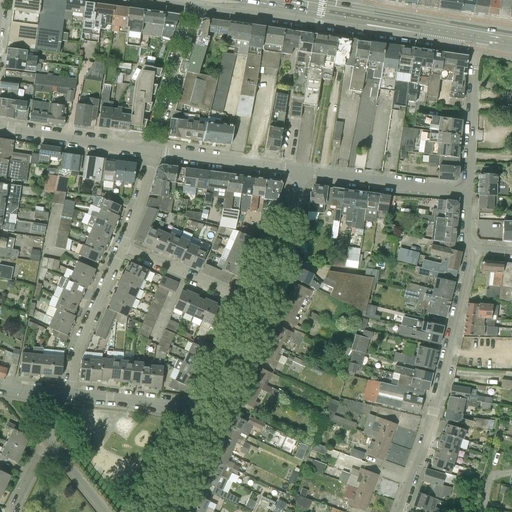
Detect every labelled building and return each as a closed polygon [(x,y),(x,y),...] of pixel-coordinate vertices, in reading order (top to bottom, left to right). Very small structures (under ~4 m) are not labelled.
[(25,51),(34,52),(41,0),(13,0),(8,47),(26,49),(25,51)] [(41,0),(34,52),(38,53),(38,50),(59,53),(61,41),(67,42),(68,34),(62,33),(64,20),(82,22),(85,2),(68,0),(41,0)] [(428,0),(428,7),(438,9),(439,0),(428,0)] [(439,0),(438,9),(450,11),(461,12),(463,0),(439,0)] [(463,0),(461,12),(473,14),(475,0),(463,0)] [(487,16),(489,0),(475,0),(473,14),(487,16)] [(489,0),(487,16),(498,18),(500,0),(489,0)] [(511,0),(500,0),(498,18),(509,19),(511,0)] [(98,44),(100,29),(103,5),(85,2),(82,22),(80,41),(98,44)] [(100,29),(111,31),(115,6),(103,5),(100,29)] [(119,27),(128,29),(131,9),(115,6),(111,31),(111,32),(118,33),(119,27)] [(140,37),(140,35),(144,10),(131,9),(128,29),(128,32),(126,46),(139,47),(139,48),(146,49),(148,38),(140,37)] [(160,40),(163,29),(165,13),(144,10),(140,35),(158,37),(157,40),(160,40)] [(163,29),(174,31),(179,15),(165,13),(163,29)] [(207,36),(208,33),(209,20),(205,19),(201,21),(198,33),(207,36)] [(208,33),(227,35),(230,22),(209,20),(208,33)] [(227,35),(225,45),(238,47),(237,56),(246,57),(251,25),(240,24),(230,22),(227,35)] [(264,27),(251,25),(246,57),(239,96),(254,99),(256,87),(264,27)] [(284,30),(264,27),(261,51),(258,73),(277,75),(280,53),(284,30)] [(292,49),(297,49),(300,33),(284,30),(280,53),(291,55),(292,49)] [(193,49),(204,52),(209,37),(207,36),(198,33),(193,49)] [(302,104),(303,104),(312,35),(300,33),(297,49),(292,85),(293,85),(291,97),(289,117),(301,118),(302,104)] [(317,106),(321,78),(327,37),(312,35),(303,104),(317,106)] [(331,80),(333,67),(338,39),(327,37),(321,78),(331,80)] [(339,65),(343,66),(345,59),(348,59),(351,40),(338,39),(333,67),(338,68),(339,65)] [(344,70),(352,71),(358,41),(357,41),(351,40),(348,59),(345,59),(343,66),(345,66),(344,70)] [(364,80),(365,80),(370,43),(358,41),(352,71),(349,90),(361,92),(363,83),(364,80)] [(380,82),(380,80),(384,45),(370,43),(365,80),(380,82)] [(400,47),(384,45),(380,80),(380,82),(379,89),(378,91),(382,91),(381,95),(387,96),(387,92),(393,92),(396,71),(400,47)] [(405,112),(408,88),(413,49),(400,47),(396,71),(393,92),(390,119),(397,119),(398,111),(405,112)] [(6,59),(36,63),(43,63),(44,60),(39,59),(39,57),(37,56),(38,53),(34,52),(25,51),(8,49),(6,59)] [(187,71),(198,74),(204,52),(193,49),(187,71)] [(417,89),(418,85),(422,50),(413,49),(408,88),(417,89)] [(418,85),(427,86),(433,52),(422,50),(418,85)] [(436,102),(439,80),(443,53),(433,52),(427,86),(425,100),(436,102)] [(222,58),(235,61),(236,55),(223,53),(222,58)] [(445,80),(452,81),(456,55),(443,53),(439,80),(445,81),(445,80)] [(449,98),(463,99),(464,88),(466,68),(468,56),(456,55),(452,81),(449,98)] [(83,79),(101,83),(105,58),(96,57),(95,63),(94,63),(83,79)] [(222,58),(221,64),(233,67),(235,61),(222,58)] [(5,69),(25,71),(25,67),(36,68),(36,63),(6,59),(5,69)] [(221,64),(219,70),(232,73),(233,67),(221,64)] [(154,67),(144,65),(143,65),(134,83),(134,86),(132,105),(131,110),(129,131),(143,133),(162,69),(153,68),(154,67)] [(219,70),(218,76),(231,79),(232,73),(219,70)] [(198,74),(187,71),(177,103),(183,105),(209,112),(210,111),(211,105),(213,99),(214,93),(215,87),(217,82),(217,78),(198,74)] [(58,88),(67,89),(75,90),(77,79),(35,74),(34,85),(58,88)] [(218,76),(217,78),(217,82),(229,84),(231,79),(218,76)] [(0,107),(26,111),(27,99),(17,98),(19,83),(0,80),(0,88),(12,90),(10,100),(0,98),(0,107)] [(228,90),(229,84),(217,82),(215,87),(228,90)] [(281,94),(275,93),(265,150),(279,152),(288,95),(287,95),(289,88),(276,86),(276,90),(281,90),(281,94)] [(227,96),(228,90),(215,87),(214,93),(227,96)] [(65,101),(73,103),(75,91),(67,90),(65,101)] [(115,130),(118,109),(113,109),(114,104),(108,103),(109,92),(103,91),(98,127),(115,130)] [(225,102),(227,96),(214,93),(213,99),(225,102)] [(254,99),(239,96),(236,116),(250,118),(254,99)] [(74,124),(89,126),(91,113),(97,114),(99,99),(89,98),(88,106),(77,105),(74,124)] [(32,100),(27,99),(26,111),(0,107),(0,117),(27,121),(29,107),(31,108),(32,100)] [(224,108),(225,102),(213,99),(211,105),(224,108)] [(29,121),(47,124),(49,103),(33,101),(33,100),(32,100),(31,108),(29,121)] [(47,124),(64,126),(66,108),(64,108),(64,105),(49,103),(47,124)] [(175,111),(180,113),(183,105),(177,103),(175,111)] [(224,108),(211,105),(210,111),(223,113),(224,108)] [(129,131),(131,110),(118,108),(118,109),(115,130),(129,131)] [(168,137),(180,138),(182,120),(178,119),(180,113),(175,111),(173,118),(170,126),(168,137)] [(180,138),(191,140),(194,121),(188,120),(189,114),(183,114),(183,120),(182,120),(180,138)] [(437,132),(438,132),(460,135),(461,120),(416,114),(414,127),(433,129),(433,130),(437,131),(437,132)] [(191,140),(203,141),(207,123),(199,122),(200,116),(195,115),(194,121),(191,140)] [(207,122),(207,123),(203,141),(231,145),(234,125),(207,122)] [(332,147),(338,148),(343,123),(335,122),(332,147)] [(401,136),(414,138),(415,129),(402,127),(401,136)] [(429,142),(459,146),(460,135),(438,132),(437,135),(430,134),(429,142)] [(414,138),(401,136),(399,150),(412,152),(414,138)] [(25,156),(11,154),(13,141),(0,138),(0,158),(24,162),(25,156)] [(428,155),(458,158),(459,146),(429,142),(421,141),(419,154),(428,155)] [(49,157),(58,159),(60,148),(41,146),(38,165),(48,166),(49,157)] [(57,176),(54,190),(65,192),(66,189),(64,189),(66,178),(69,175),(78,176),(79,172),(81,156),(63,154),(61,168),(59,168),(57,176)] [(439,168),(438,178),(437,179),(454,181),(458,178),(459,158),(458,158),(428,155),(428,167),(439,168)] [(83,177),(102,180),(104,162),(105,160),(86,157),(83,177)] [(0,178),(17,181),(17,180),(26,182),(29,163),(24,162),(0,158),(0,178)] [(114,181),(123,182),(125,160),(121,160),(119,160),(119,162),(116,161),(114,181)] [(123,182),(133,183),(136,164),(132,163),(132,162),(130,161),(125,160),(123,182)] [(113,183),(114,181),(116,161),(110,161),(109,161),(108,163),(104,162),(102,180),(102,181),(113,183)] [(176,183),(183,184),(185,169),(162,165),(157,168),(156,173),(177,176),(176,183)] [(479,184),(507,185),(507,179),(502,179),(502,175),(497,174),(497,167),(483,167),(483,174),(479,174),(479,184)] [(183,184),(197,185),(198,170),(185,169),(183,184)] [(209,172),(198,170),(197,185),(206,187),(207,187),(209,172)] [(212,196),(223,197),(226,174),(209,172),(207,187),(206,187),(205,193),(203,202),(211,203),(212,196)] [(171,190),(174,190),(175,183),(176,183),(177,176),(156,173),(153,180),(168,182),(168,186),(172,187),(171,190)] [(54,190),(57,176),(46,174),(44,186),(43,185),(42,189),(54,190)] [(225,228),(235,229),(237,213),(242,176),(226,174),(223,197),(219,227),(221,227),(225,228)] [(242,176),(237,213),(246,215),(247,208),(249,209),(254,177),(242,176)] [(258,197),(263,197),(266,179),(254,177),(249,209),(249,211),(256,212),(258,197)] [(264,238),(282,184),(280,181),(266,179),(263,197),(257,236),(264,238)] [(170,207),(173,198),(174,190),(171,190),(172,187),(168,186),(168,182),(153,180),(149,195),(161,197),(160,202),(148,198),(146,206),(148,207),(159,210),(169,213),(170,207)] [(0,193),(20,196),(24,197),(25,191),(21,190),(8,188),(8,184),(0,183),(0,193)] [(478,196),(496,196),(496,195),(507,195),(507,185),(479,184),(478,196)] [(323,214),(324,205),(327,187),(315,186),(313,188),(312,194),(310,194),(308,212),(323,214)] [(339,222),(340,215),(343,190),(327,187),(324,205),(335,207),(331,238),(337,239),(338,222),(339,222)] [(351,222),(352,220),(355,191),(343,190),(340,215),(345,216),(344,221),(351,222)] [(52,203),(58,204),(60,192),(54,191),(52,203)] [(364,215),(365,215),(368,193),(355,191),(352,220),(356,221),(355,229),(356,229),(355,231),(361,232),(361,230),(363,230),(364,215)] [(58,204),(63,205),(64,200),(65,195),(66,193),(60,192),(58,204)] [(0,217),(9,219),(10,214),(16,215),(20,196),(0,193),(0,217)] [(365,215),(376,216),(379,194),(368,193),(365,215)] [(383,220),(385,220),(390,196),(379,194),(376,216),(375,223),(382,224),(383,220)] [(117,202),(127,206),(129,200),(119,196),(117,202)] [(478,209),(492,210),(497,210),(498,197),(496,196),(478,196),(478,209)] [(98,208),(100,209),(118,217),(120,212),(120,211),(119,209),(121,206),(106,200),(102,198),(98,208)] [(64,200),(63,205),(63,208),(73,210),(75,202),(64,200)] [(434,217),(456,220),(458,204),(455,201),(437,200),(436,209),(432,209),(431,217),(434,217)] [(146,211),(156,216),(159,210),(148,207),(146,211)] [(90,216),(96,218),(116,227),(118,222),(118,221),(117,220),(118,217),(100,209),(98,214),(92,211),(90,216)] [(188,219),(194,220),(195,211),(186,210),(185,215),(189,216),(188,219)] [(29,218),(47,221),(49,213),(35,211),(34,212),(30,212),(29,218)] [(144,216),(154,220),(156,216),(146,211),(144,216)] [(152,225),(154,220),(144,216),(142,220),(152,225)] [(0,229),(1,230),(13,232),(14,231),(14,227),(15,225),(8,224),(9,219),(0,217),(0,229)] [(439,242),(454,243),(456,220),(434,217),(431,240),(439,242)] [(92,227),(110,235),(111,232),(113,232),(114,231),(116,227),(96,218),(92,227)] [(150,229),(151,227),(152,225),(142,220),(140,225),(150,229)] [(511,242),(511,221),(503,221),(502,241),(511,242)] [(45,233),(47,225),(33,223),(32,232),(45,233)] [(58,230),(69,232),(70,227),(59,224),(58,230)] [(148,234),(150,229),(140,225),(138,230),(148,234)] [(88,237),(108,245),(110,241),(110,239),(109,238),(110,235),(92,227),(88,237)] [(146,248),(152,251),(160,231),(151,227),(150,229),(148,234),(146,238),(143,245),(147,246),(146,248)] [(146,238),(148,234),(138,230),(136,234),(146,238)] [(159,251),(162,253),(169,235),(160,231),(152,251),(158,253),(159,251)] [(234,241),(254,250),(257,244),(255,243),(256,239),(238,232),(234,241)] [(169,254),(172,255),(180,237),(170,233),(169,235),(162,253),(168,256),(169,254)] [(0,256),(17,259),(18,251),(12,249),(14,239),(0,235),(0,256)] [(84,245),(102,254),(103,251),(105,251),(106,250),(108,245),(88,237),(84,245)] [(175,259),(181,261),(189,244),(190,242),(180,237),(172,255),(175,257),(175,259)] [(230,250),(248,258),(249,255),(251,256),(254,250),(234,241),(230,250)] [(427,270),(455,276),(461,252),(453,250),(454,243),(439,242),(438,246),(431,245),(429,254),(442,257),(440,264),(423,260),(421,269),(427,270)] [(82,244),(78,255),(96,263),(97,259),(99,259),(100,258),(102,254),(84,245),(82,244)] [(183,264),(189,267),(198,247),(189,244),(181,261),(184,263),(183,264)] [(397,260),(417,265),(421,251),(401,246),(397,260)] [(196,268),(200,269),(207,252),(198,247),(189,267),(195,270),(196,268)] [(345,267),(357,269),(360,249),(348,247),(347,254),(346,257),(347,257),(345,267)] [(30,260),(39,262),(41,251),(32,250),(30,260)] [(226,259),(246,268),(248,263),(247,262),(248,258),(230,250),(226,259)] [(288,258),(302,262),(305,254),(300,252),(290,250),(288,258)] [(345,268),(345,267),(347,257),(346,257),(334,256),(333,267),(345,268)] [(243,275),(246,268),(226,259),(226,260),(221,258),(217,267),(222,270),(227,272),(233,275),(240,278),(241,274),(243,275)] [(52,270),(58,271),(60,261),(54,260),(52,270)] [(73,271),(93,279),(95,276),(94,274),(94,273),(95,269),(77,262),(73,271)] [(202,273),(207,275),(212,265),(206,262),(202,273)] [(485,297),(499,298),(503,263),(483,262),(480,264),(480,271),(490,272),(488,286),(489,286),(488,290),(486,289),(485,297)] [(125,272),(143,280),(145,281),(149,271),(131,263),(129,267),(128,266),(125,272)] [(511,303),(511,264),(510,264),(503,263),(499,298),(499,300),(511,302),(511,303)] [(0,278),(6,279),(10,280),(13,268),(0,265),(0,278)] [(207,275),(212,277),(217,267),(212,265),(207,275)] [(212,277),(218,280),(222,270),(217,267),(212,277)] [(48,269),(46,269),(41,268),(39,278),(44,280),(48,269)] [(294,279),(309,286),(318,290),(320,285),(318,284),(319,283),(317,282),(316,283),(315,283),(315,282),(311,280),(314,275),(299,268),(294,279)] [(218,280),(223,282),(227,272),(222,270),(218,280)] [(365,272),(364,277),(373,279),(377,279),(379,271),(374,270),(373,273),(365,272)] [(432,289),(418,286),(416,292),(450,300),(452,289),(454,282),(453,282),(455,276),(427,270),(425,277),(435,279),(434,284),(432,289)] [(77,285),(85,288),(87,289),(88,285),(90,285),(91,284),(93,279),(73,271),(69,280),(77,284),(77,285)] [(361,316),(364,317),(373,279),(364,277),(328,271),(324,278),(335,283),(333,288),(329,296),(362,311),(361,316)] [(139,288),(143,280),(125,272),(123,275),(122,274),(119,280),(139,288)] [(223,282),(228,284),(233,275),(227,272),(223,282)] [(163,289),(167,279),(162,276),(158,287),(163,289)] [(83,291),(85,288),(77,285),(77,284),(69,280),(61,277),(57,286),(63,289),(83,297),(85,293),(84,292),(83,291)] [(335,283),(324,278),(322,283),(333,288),(335,283)] [(173,281),(167,279),(163,289),(168,291),(173,281)] [(117,290),(135,298),(139,288),(119,280),(116,286),(118,287),(117,290)] [(178,284),(173,281),(168,291),(174,294),(178,284)] [(163,289),(158,287),(156,292),(166,296),(168,291),(163,289)] [(59,298),(77,306),(78,303),(80,303),(81,302),(83,297),(63,289),(59,298)] [(111,299),(131,308),(135,298),(117,290),(115,294),(113,293),(111,299)] [(174,309),(183,313),(192,293),(186,290),(185,292),(182,291),(174,309)] [(446,318),(449,304),(450,300),(416,292),(405,290),(403,297),(423,302),(423,300),(429,301),(426,313),(446,318)] [(154,297),(164,302),(166,296),(156,292),(154,297)] [(183,313),(193,317),(201,299),(197,297),(198,296),(192,293),(183,313)] [(152,303),(161,307),(164,302),(154,297),(152,303)] [(65,312),(75,316),(77,312),(76,311),(76,310),(77,306),(59,298),(55,308),(54,308),(56,309),(65,313),(65,312)] [(193,317),(202,321),(211,301),(205,298),(204,300),(201,299),(193,317)] [(108,310),(127,318),(131,308),(111,299),(108,305),(110,306),(108,310)] [(202,321),(211,325),(219,307),(216,306),(217,304),(211,301),(202,321)] [(159,312),(161,307),(152,303),(149,308),(159,312)] [(364,317),(378,320),(379,316),(372,314),(374,306),(367,304),(364,317)] [(466,315),(477,316),(478,305),(468,304),(466,315)] [(494,321),(496,321),(498,306),(492,306),(492,305),(479,304),(478,305),(477,316),(477,318),(488,318),(488,320),(494,321)] [(219,307),(211,325),(210,327),(221,331),(228,313),(225,311),(225,310),(219,307)] [(147,313),(157,318),(159,312),(149,308),(147,313)] [(52,318),(73,327),(74,322),(74,321),(73,320),(75,316),(65,312),(65,313),(56,309),(52,318)] [(126,320),(127,318),(108,310),(107,309),(104,314),(115,319),(115,318),(116,318),(116,322),(127,322),(127,320),(126,320)] [(144,319),(154,323),(157,318),(147,313),(144,319)] [(102,320),(112,324),(115,319),(104,314),(102,320)] [(465,325),(493,327),(494,321),(488,320),(488,318),(477,318),(477,316),(466,315),(465,325)] [(54,331),(59,332),(66,335),(68,332),(69,332),(71,331),(73,327),(52,318),(48,328),(54,331)] [(362,330),(365,331),(368,319),(360,318),(357,329),(362,330)] [(404,326),(441,335),(443,327),(406,318),(404,326)] [(142,324),(152,328),(154,323),(144,319),(142,324)] [(100,325),(110,329),(112,324),(102,320),(100,325)] [(165,328),(175,332),(179,324),(169,320),(165,328)] [(275,322),(259,358),(277,366),(279,361),(284,363),(287,358),(278,354),(284,341),(288,343),(293,330),(275,322)] [(140,329),(150,334),(152,328),(142,324),(140,329)] [(97,330),(108,335),(110,329),(100,325),(97,330)] [(463,336),(487,336),(497,336),(497,327),(493,327),(465,325),(463,336)] [(441,335),(404,326),(401,326),(400,331),(409,333),(409,337),(439,344),(441,335)] [(147,339),(150,334),(140,329),(137,335),(147,339)] [(105,340),(108,335),(97,330),(95,336),(105,340)] [(162,335),(172,340),(175,334),(165,330),(162,335)] [(68,336),(66,335),(59,332),(56,338),(66,342),(68,336)] [(160,341),(170,345),(172,340),(162,335),(160,341)] [(352,351),(366,354),(369,339),(356,336),(352,351)] [(195,344),(201,347),(204,342),(197,339),(195,344)] [(162,348),(167,350),(170,345),(160,341),(158,346),(162,348)] [(201,347),(208,350),(211,345),(204,342),(201,347)] [(210,351),(208,350),(201,347),(195,344),(192,343),(188,353),(207,362),(210,356),(208,355),(210,351)] [(402,363),(433,371),(438,351),(423,347),(421,359),(405,354),(402,363)] [(10,364),(17,365),(19,355),(13,354),(12,353),(4,351),(2,361),(10,364)] [(24,375),(31,376),(33,354),(22,353),(20,373),(24,373),(24,375)] [(205,368),(207,362),(188,353),(183,362),(201,370),(203,367),(205,368)] [(37,374),(41,374),(43,355),(33,354),(31,376),(37,376),(37,374)] [(44,377),(51,378),(54,356),(43,355),(41,374),(44,375),(44,377)] [(58,376),(61,376),(62,376),(64,357),(54,356),(51,378),(57,378),(58,376)] [(107,379),(110,379),(112,359),(101,358),(101,361),(100,370),(102,370),(101,380),(107,381),(107,379)] [(83,381),(90,381),(92,360),(81,359),(79,378),(83,379),(83,381)] [(114,382),(120,382),(122,360),(112,359),(110,379),(114,380),(114,382)] [(179,371),(199,380),(202,374),(200,373),(201,370),(183,362),(178,359),(174,368),(179,370),(179,371)] [(97,380),(101,380),(102,370),(100,370),(101,361),(92,360),(90,381),(96,382),(97,380)] [(127,381),(131,381),(132,361),(122,360),(120,382),(127,383),(127,381)] [(134,384),(140,384),(141,373),(142,374),(143,364),(143,362),(132,361),(131,381),(134,381),(134,384)] [(144,387),(151,387),(153,365),(143,364),(142,374),(141,373),(140,384),(144,385),(144,387)] [(153,365),(151,387),(157,388),(157,386),(161,386),(163,370),(163,366),(153,365)] [(253,365),(243,401),(255,404),(259,390),(271,393),(273,386),(266,384),(268,378),(277,381),(280,372),(253,365)] [(430,382),(432,373),(414,369),(413,370),(395,366),(393,373),(395,373),(430,382)] [(346,375),(353,376),(354,369),(348,367),(346,375)] [(177,391),(178,389),(188,393),(190,388),(192,389),(194,385),(196,386),(199,380),(179,371),(175,380),(172,379),(168,387),(177,391)] [(392,385),(424,393),(424,390),(428,391),(430,382),(395,373),(392,385)] [(511,380),(501,379),(500,388),(511,389),(511,380)] [(375,403),(419,413),(424,393),(392,385),(371,380),(370,383),(369,383),(366,399),(370,400),(369,401),(375,403)] [(451,386),(449,397),(491,404),(495,405),(496,399),(485,397),(474,395),(475,390),(469,389),(453,386),(451,386)] [(447,411),(461,414),(464,406),(490,410),(491,404),(449,397),(447,411)] [(332,399),(327,419),(357,427),(362,405),(355,404),(353,410),(340,407),(341,401),(332,399)] [(444,419),(476,428),(486,430),(487,424),(488,421),(474,418),(474,422),(470,421),(462,419),(463,414),(461,414),(447,411),(444,419)] [(367,453),(385,460),(398,422),(378,414),(378,415),(370,413),(362,432),(373,436),(367,453)] [(247,423),(245,422),(232,416),(227,427),(240,433),(247,437),(252,426),(261,430),(264,425),(249,418),(247,423)] [(7,442),(22,450),(28,437),(18,432),(20,428),(8,422),(6,427),(13,430),(7,442)] [(444,433),(461,439),(463,439),(466,430),(447,424),(444,433)] [(222,438),(235,444),(240,433),(227,427),(222,438)] [(458,448),(461,439),(444,433),(442,432),(439,441),(458,448)] [(217,449),(230,455),(233,448),(235,444),(222,438),(217,449)] [(437,450),(456,456),(458,448),(439,441),(437,450)] [(0,453),(0,458),(4,461),(6,457),(16,462),(22,450),(7,442),(1,454),(0,453)] [(296,456),(303,458),(308,444),(300,442),(296,456)] [(354,448),(351,455),(362,459),(365,452),(354,448)] [(212,460),(225,466),(230,455),(217,449),(212,460)] [(408,454),(390,450),(388,462),(406,465),(408,454)] [(434,458),(453,464),(456,456),(437,450),(434,458)] [(453,464),(434,458),(431,467),(450,473),(453,464)] [(207,470),(227,480),(232,469),(225,466),(212,460),(207,470)] [(244,474),(246,470),(234,465),(232,469),(244,474)] [(0,486),(4,489),(10,476),(0,471),(0,469),(1,467),(0,466),(0,486)] [(347,503),(367,509),(379,472),(361,466),(358,474),(342,469),(339,479),(349,483),(344,496),(349,498),(347,503)] [(422,481),(435,485),(432,496),(440,498),(441,496),(449,498),(451,488),(443,486),(443,488),(441,487),(441,482),(453,485),(454,482),(461,483),(462,479),(456,477),(453,476),(445,473),(444,474),(426,469),(422,481)] [(211,494),(215,496),(216,495),(237,504),(240,498),(227,492),(227,493),(222,491),(227,480),(207,470),(202,482),(214,487),(211,494)] [(506,495),(508,488),(502,486),(500,493),(506,495)] [(414,506),(429,511),(429,510),(430,510),(429,511),(437,511),(434,511),(438,500),(418,493),(414,506)] [(191,506),(203,511),(214,511),(213,511),(214,510),(207,507),(209,501),(196,495),(191,506)] [(110,502),(103,499),(101,504),(107,507),(110,502)]
